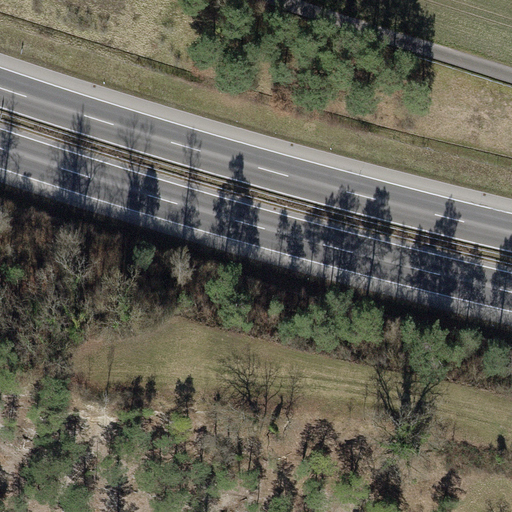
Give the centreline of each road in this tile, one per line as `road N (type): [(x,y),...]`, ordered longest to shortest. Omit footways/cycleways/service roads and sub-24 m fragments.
road 1 (motorway): [(511,232),(223,157),(0,86)]
road 2 (motorway): [(0,146),(222,215),(511,290)]
road 3 (unclassified): [(511,75),(281,0)]
